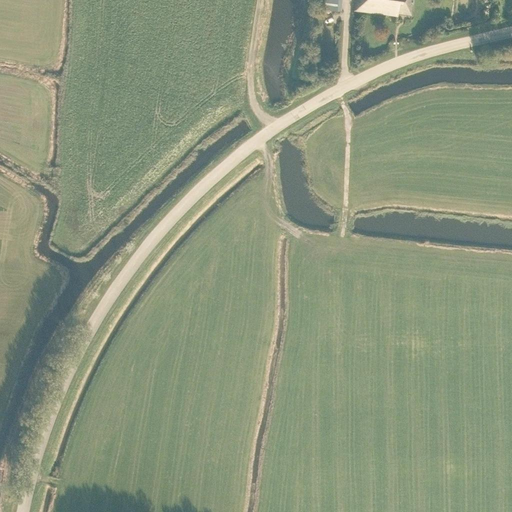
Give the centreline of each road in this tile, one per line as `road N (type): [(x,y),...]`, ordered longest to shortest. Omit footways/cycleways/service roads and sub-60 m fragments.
road 1 (tertiary): [(22,511),(43,433),(87,334),(133,264),(198,191),(261,137),(335,91),(396,62),(511,32)]
road 2 (track): [(335,91),(348,120),(340,237)]
road 3 (track): [(274,128),(252,103),(260,0)]
